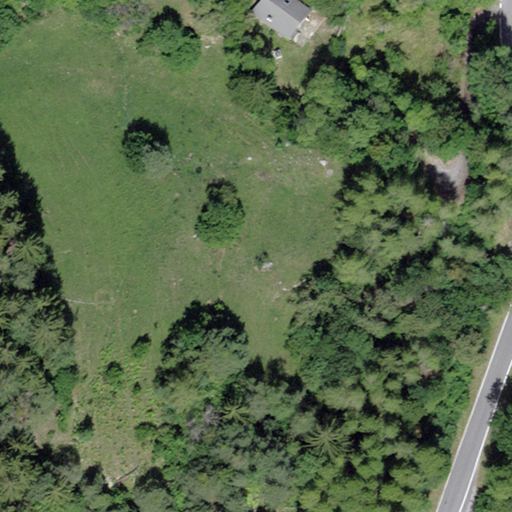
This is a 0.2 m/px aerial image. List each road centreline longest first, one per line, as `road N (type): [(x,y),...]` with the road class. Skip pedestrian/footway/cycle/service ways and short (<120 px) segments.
road 1 (track): [(321,39),(321,59),(333,76),(409,132),(438,177),(452,184),(466,155),(477,25),(511,9)]
road 2 (tertiary): [(447,511),(511,334)]
